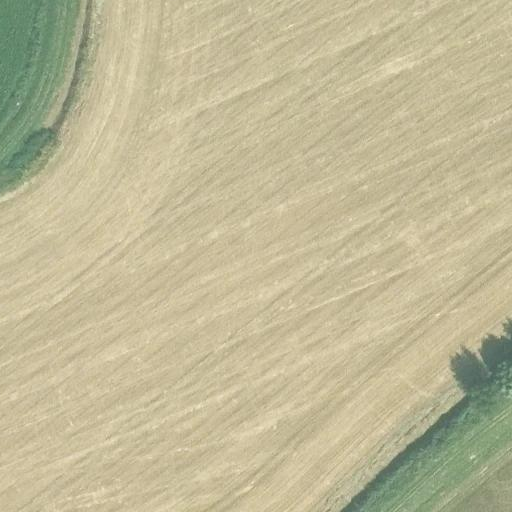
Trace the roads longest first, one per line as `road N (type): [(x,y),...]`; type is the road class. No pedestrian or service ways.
road 1 (track): [(0,154),(48,89),(62,0)]
road 2 (track): [(511,402),(386,511)]
